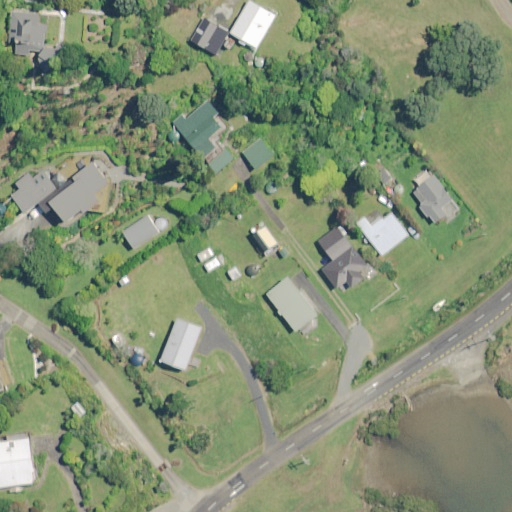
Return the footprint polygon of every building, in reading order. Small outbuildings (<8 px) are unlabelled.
[(278,16),(253,2),(234,35),(259,49),(278,16)] [(30,56),(31,52),(44,52),(43,72),(63,73),(64,49),(46,48),(48,26),(41,26),(41,15),(14,13),(12,43),(24,44),(24,56),(30,56)] [(216,119),(221,114),(210,102),(180,130),(191,142),(208,160),(219,149),(212,140),(224,129),(216,119)] [(276,157),(262,140),(245,154),(259,170),(276,157)] [(236,160),(229,152),(219,161),(227,169),(236,160)] [(90,213),(111,214),(113,185),(96,163),(43,205),(50,214),(58,208),(70,223),(85,212),(87,215),(90,213)] [(60,190),(42,166),(18,184),(23,190),(14,197),(28,214),(60,190)] [(455,202),(437,177),(415,193),(437,224),(449,216),(444,209),(455,202)] [(385,221),(377,211),(360,225),(385,257),(411,237),(394,214),(385,221)] [(160,234),(150,218),(126,234),(136,250),(160,234)] [(370,267),(339,227),(320,242),(335,262),(324,271),(339,290),(348,283),(354,289),(367,279),(362,273),(370,267)] [(280,245),(268,228),(255,237),(267,254),(280,245)] [(215,256),(210,249),(198,256),(202,263),(215,256)] [(221,266),(217,259),(205,266),(210,273),(221,266)] [(237,267),(228,272),(235,282),(243,277),(237,267)] [(320,316),(290,278),(269,296),(299,333),(320,316)] [(263,322),(256,308),(241,316),(248,330),(263,322)] [(205,329),(180,320),(164,362),(189,372),(205,329)] [(0,363),(0,392),(7,391),(6,387),(15,385),(7,361),(0,363)] [(37,473),(32,436),(0,439),(0,482),(1,492),(36,488),(35,474),(37,473)]
